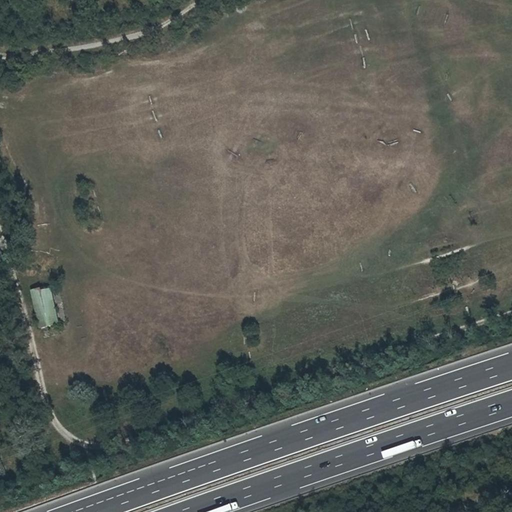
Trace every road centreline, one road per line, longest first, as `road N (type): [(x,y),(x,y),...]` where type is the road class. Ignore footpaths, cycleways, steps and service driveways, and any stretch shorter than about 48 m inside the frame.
road 1 (track): [(511,310),(112,447),(83,446),(59,434),(42,392),(0,227)]
road 2 (motorway): [(511,368),(92,511)]
road 3 (motorway): [(194,511),(511,404)]
